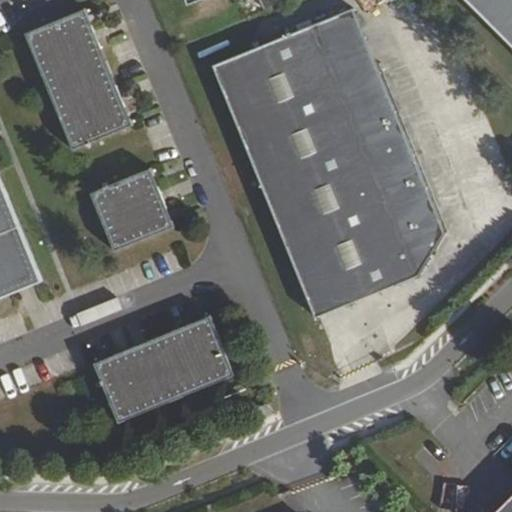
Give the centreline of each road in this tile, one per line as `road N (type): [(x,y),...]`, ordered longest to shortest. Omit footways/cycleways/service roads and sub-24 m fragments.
road 1 (residential): [(311,432),(132,0)]
road 2 (unclassified): [(311,432),(151,504),(0,504)]
road 3 (unclassified): [(511,296),(422,386),(311,432)]
road 4 (unknown): [(393,398),(450,440),(474,448),(511,440)]
